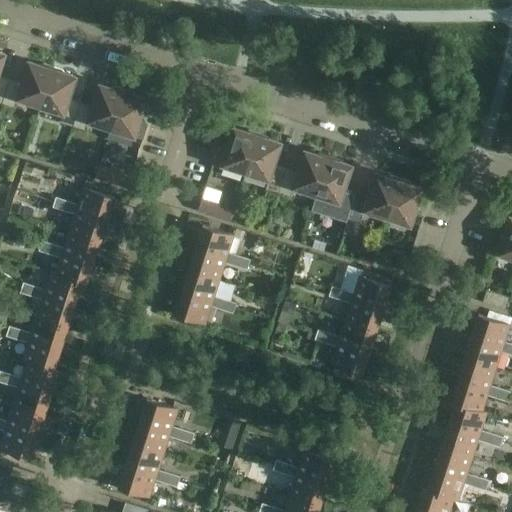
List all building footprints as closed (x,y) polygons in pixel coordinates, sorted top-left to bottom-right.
[(0,102),(1,103),(9,79),(0,76),(0,66),(4,54),(0,52),(0,102)] [(17,98),(40,106),(52,67),(43,64),(39,65),(28,61),(21,83),(9,79),(1,103),(14,107),(17,98)] [(60,122),(72,126),(80,102),(68,98),(75,76),(64,73),(61,69),(52,67),(40,106),(63,113),(60,122)] [(87,121),(110,129),(123,89),(114,86),(110,88),(99,84),(92,106),(80,102),(72,126),(85,130),(87,121)] [(123,89),(110,129),(107,138),(131,146),(146,99),(135,96),(132,92),(123,89)] [(221,164),(245,172),(258,133),(249,130),(244,131),(233,127),(221,164)] [(265,188),(277,192),(285,168),(273,164),(280,142),(269,139),(266,136),(258,133),(245,172),(268,179),(265,188)] [(293,187),(316,195),(328,155),(319,153),(315,154),(304,150),(297,172),(285,168),(277,192),(290,196),(293,187)] [(337,158),(328,155),(316,195),(311,210),(346,221),(348,215),(356,191),(344,187),(351,165),(340,162),(337,158)] [(26,162),(24,170),(31,172),(34,165),(26,162)] [(99,165),(95,177),(118,185),(122,172),(99,165)] [(363,210),(386,217),(399,178),(390,175),(386,177),(375,173),(368,195),(356,191),(348,215),(360,219),(363,210)] [(399,178),(386,217),(410,225),(422,188),(411,185),(408,181),(399,178)] [(76,209),(107,219),(114,196),(83,186),(76,209)] [(60,209),(63,199),(55,196),(52,207),(60,209)] [(201,198),(197,210),(229,221),(233,208),(201,198)] [(72,202),(63,199),(60,209),(68,212),(72,202)] [(76,209),(69,230),(100,241),(107,219),(76,209)] [(511,258),(511,217),(509,216),(497,253),(511,258)] [(435,242),(451,241),(449,222),(434,224),(435,242)] [(202,225),(195,247),(226,257),(233,235),(202,225)] [(93,262),(100,241),(69,230),(62,252),(93,262)] [(46,253),(49,243),(41,240),(38,250),(46,253)] [(58,245),(49,243),(46,253),(54,256),(58,245)] [(269,243),(265,255),(282,260),(286,248),(269,243)] [(0,246),(0,248),(0,256),(23,262),(25,252),(0,246)] [(226,257),(195,247),(188,269),(219,279),(226,257)] [(62,252),(55,273),(55,274),(82,283),(81,283),(86,285),(93,262),(62,252)] [(238,267),(242,257),(234,254),(230,264),(238,267)] [(371,266),(394,274),(398,261),(375,254),(371,266)] [(250,259),(242,257),(238,267),(247,270),(250,259)] [(188,269),(181,291),(212,301),(219,279),(188,269)] [(75,304),(81,283),(82,283),(55,274),(55,273),(50,272),(43,294),(75,304)] [(352,298),(383,308),(390,286),(359,275),(352,298)] [(28,295),(31,284),(23,282),(19,292),(28,295)] [(39,287),(31,284),(28,295),(36,297),(39,287)] [(328,296),(336,299),(340,288),(331,285),(328,296)] [(348,291),(340,288),(336,299),(344,301),(348,291)] [(486,290),(482,302),(505,310),(509,297),(486,290)] [(212,301),(181,291),(174,313),(205,323),(212,301)] [(43,294),(36,316),(68,326),(75,304),(43,294)] [(216,308),(224,310),(228,300),(220,297),(216,308)] [(352,298),(345,320),(376,330),(383,308),(352,298)] [(236,303),(228,300),(224,310),(233,313),(236,303)] [(285,300),(281,311),(291,314),(294,304),(285,300)] [(478,314),(471,336),(502,346),(509,324),(478,314)] [(36,316),(29,338),(61,348),(68,326),(36,316)] [(345,320),(338,341),(369,351),(376,330),(345,320)] [(14,338),(17,328),(9,325),(5,336),(14,338)] [(25,330),(17,328),(14,338),(22,341),(25,330)] [(314,339),(322,342),(325,332),(317,329),(314,339)] [(334,334),(325,332),(322,342),(330,345),(334,334)] [(495,368),(502,346),(471,336),(464,358),(495,368)] [(54,369),(61,348),(29,338),(22,360),(26,361),(27,361),(54,369)] [(369,351),(338,341),(330,364),(362,374),(369,351)] [(464,358),(457,380),(488,390),(495,368),(464,358)] [(27,361),(26,361),(20,382),(51,393),(58,370),(54,369),(27,361)] [(16,375),(8,373),(4,383),(12,386),(16,375)] [(481,412),(481,411),(488,390),(457,380),(450,402),(454,403),(481,412)] [(20,382),(13,404),(44,414),(51,393),(20,382)] [(500,400),(504,389),(495,387),(492,397),(500,400)] [(511,392),(504,389),(500,400),(509,402),(511,392)] [(146,398),(139,421),(170,431),(178,408),(146,398)] [(454,403),(447,424),(479,435),(486,412),(481,411),(481,412),(454,403)] [(37,436),(44,414),(13,404),(6,426),(37,436)] [(170,431),(139,421),(132,442),(163,453),(170,431)] [(440,446),(472,456),(479,435),(447,424),(440,446)] [(37,436),(6,426),(0,443),(0,448),(30,458),(37,436)] [(183,440),(186,430),(178,427),(174,438),(183,440)] [(194,433),(186,430),(183,440),(191,443),(194,433)] [(483,442),(491,444),(494,434),(486,431),(483,442)] [(502,437),(494,434),(491,444),(499,447),(502,437)] [(132,442),(125,464),(156,474),(163,453),(132,442)] [(440,446),(433,468),(465,478),(472,456),(440,446)] [(303,449),(296,472),(327,482),(335,459),(303,449)] [(280,472),(284,462),(276,459),(272,469),(280,472)] [(12,466),(0,461),(0,475),(9,478),(12,466)] [(292,464),(284,462),(280,472),(289,475),(292,464)] [(156,474),(125,464),(118,487),(149,497),(156,474)] [(453,498),(453,499),(458,500),(465,478),(433,468),(427,489),(426,489),(453,498)] [(169,484),(172,474),(164,471),(160,481),(169,484)] [(327,482),(296,472),(289,493),(320,503),(327,482)] [(180,476),(172,474),(169,484),(177,487),(180,476)] [(477,488),(480,477),(472,475),(469,485),(477,488)] [(489,480),(480,477),(477,488),(485,490),(489,480)] [(511,502),(511,488),(495,481),(489,493),(511,502)] [(422,487),(415,510),(421,511),(448,511),(453,499),(453,498),(426,489),(427,489),(422,487)] [(289,493),(282,511),(317,511),(320,503),(289,493)] [(146,511),(147,509),(125,502),(121,511),(146,511)] [(267,511),(270,505),(262,503),(258,511),(267,511)]
